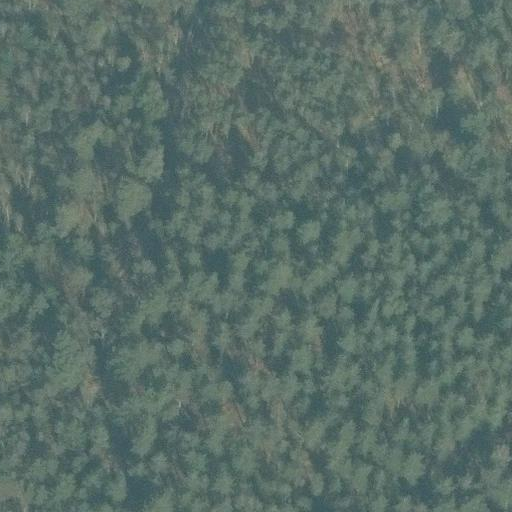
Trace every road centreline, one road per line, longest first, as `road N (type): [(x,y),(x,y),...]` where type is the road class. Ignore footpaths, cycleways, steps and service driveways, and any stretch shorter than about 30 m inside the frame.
road 1 (track): [(203,0),(103,379),(112,462),(97,511)]
road 2 (track): [(511,251),(471,238),(464,221),(459,181),(480,0)]
